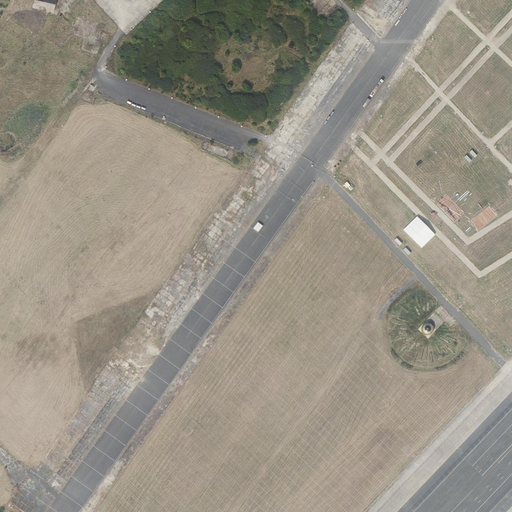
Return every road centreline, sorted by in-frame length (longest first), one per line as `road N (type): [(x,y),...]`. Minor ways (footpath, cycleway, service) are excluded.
road 1 (track): [(309,164),(511,373)]
road 2 (track): [(511,12),(371,165),(335,128)]
road 3 (track): [(511,214),(466,241),(344,115)]
road 4 (track): [(371,165),(478,274),(511,253)]
road 5 (track): [(388,162),(511,28)]
road 6 (track): [(391,49),(409,58),(511,167)]
road 7 (track): [(271,143),(356,20)]
